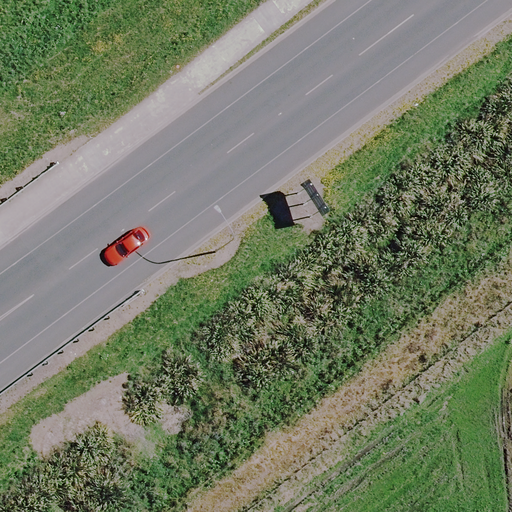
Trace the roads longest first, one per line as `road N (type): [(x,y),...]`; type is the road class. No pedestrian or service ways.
road 1 (primary): [(0,311),(417,0)]
road 2 (track): [(208,511),(511,278)]
